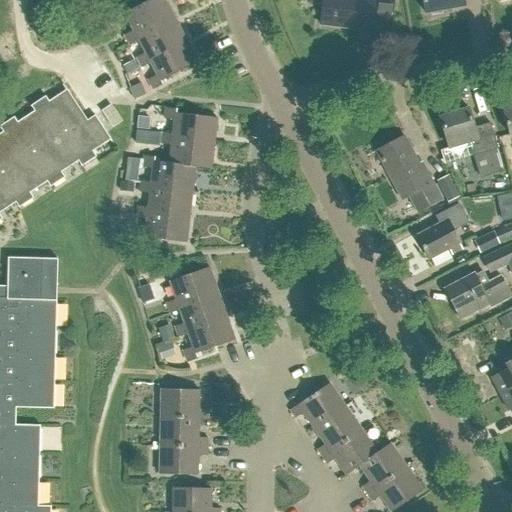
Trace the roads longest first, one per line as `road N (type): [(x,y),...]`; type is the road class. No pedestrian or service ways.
road 1 (unclassified): [(486,511),(282,109)]
road 2 (residential): [(264,444),(286,360),(248,199),(267,120),(282,109)]
road 3 (residential): [(282,109),(311,94),(511,57)]
road 4 (residential): [(100,105),(68,68),(30,55),(17,0)]
road 5 (unclassified): [(282,109),(230,0)]
